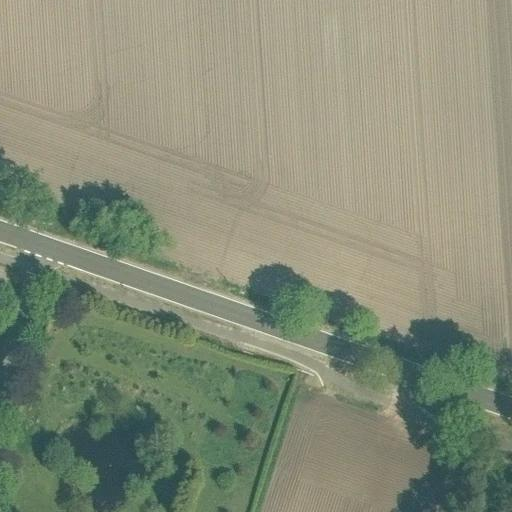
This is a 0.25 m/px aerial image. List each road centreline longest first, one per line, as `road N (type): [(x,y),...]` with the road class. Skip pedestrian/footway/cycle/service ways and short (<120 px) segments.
road 1 (tertiary): [(48,248),(511,404)]
road 2 (unclassified): [(48,248),(0,389)]
